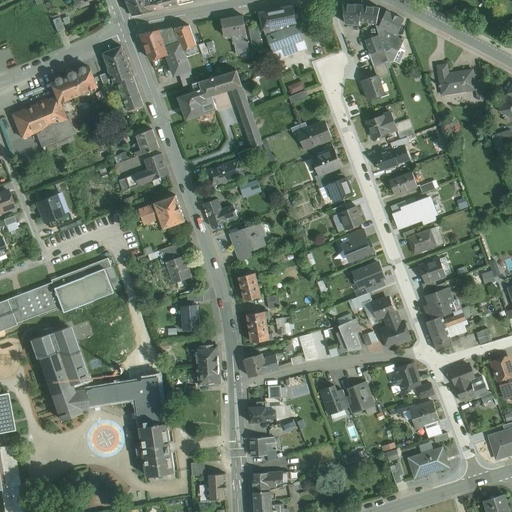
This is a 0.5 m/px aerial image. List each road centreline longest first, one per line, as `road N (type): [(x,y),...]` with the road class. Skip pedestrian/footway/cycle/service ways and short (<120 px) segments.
road 1 (tertiary): [(126,27),(212,259),(233,386)]
road 2 (residential): [(342,75),(338,108),(431,353)]
road 3 (residential): [(233,386),(310,365),(431,353)]
road 4 (tertiary): [(0,83),(126,27)]
road 5 (tertiary): [(126,27),(257,0)]
road 6 (tertiary): [(511,62),(393,0)]
road 7 (residential): [(0,138),(42,257)]
road 8 (tertiary): [(233,386),(242,511)]
road 9 (residential): [(435,364),(478,478)]
